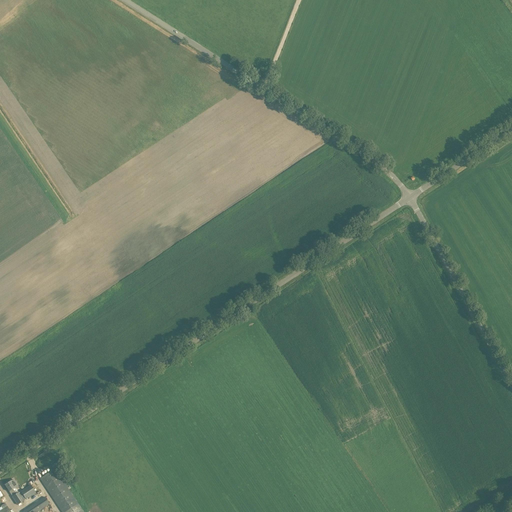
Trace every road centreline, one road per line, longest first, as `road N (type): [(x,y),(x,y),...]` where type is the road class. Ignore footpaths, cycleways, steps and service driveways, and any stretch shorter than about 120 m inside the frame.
road 1 (unclassified): [(0,470),(409,197)]
road 2 (unclassified): [(511,383),(409,197)]
road 3 (unclassified): [(409,197),(374,162),(264,89)]
road 4 (unclassified): [(264,89),(122,0)]
road 5 (unclassified): [(409,197),(511,129)]
